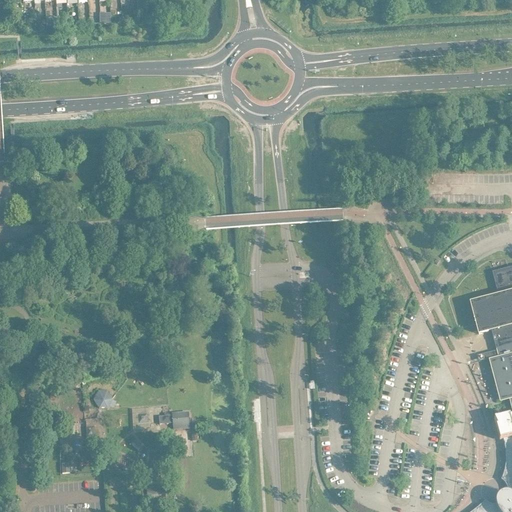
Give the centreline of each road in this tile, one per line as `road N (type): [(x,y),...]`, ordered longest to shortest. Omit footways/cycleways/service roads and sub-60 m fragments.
road 1 (unclassified): [(310,274),(327,276),(338,303),(331,351),(341,469),(380,502)]
road 2 (tertiary): [(302,511),(296,274)]
road 3 (tertiary): [(257,276),(281,511)]
road 4 (unclassified): [(432,511),(446,502),(461,412),(419,326)]
road 5 (secondary): [(189,66),(0,76)]
road 6 (secondary): [(0,108),(186,95)]
road 7 (unclassified): [(380,502),(398,388),(419,326)]
road 8 (secondary): [(334,85),(511,77)]
road 9 (secondary): [(511,44),(337,58)]
road 10 (tertiary): [(296,274),(276,118)]
road 11 (tertiary): [(257,119),(257,276)]
road 12 (unclassified): [(419,326),(466,256),(511,236)]
